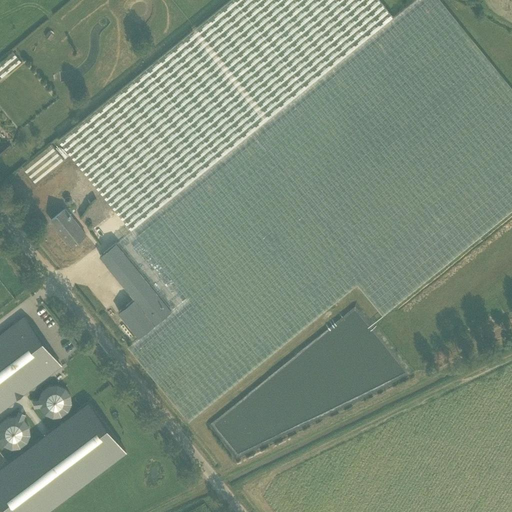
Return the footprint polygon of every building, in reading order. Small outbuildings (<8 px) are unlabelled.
[(230,0),(58,139),(132,230),(395,15),(382,0),(230,0)] [(132,230),(117,242),(173,310),(139,337),(128,346),(189,421),(357,284),(382,315),(511,208),(511,88),(440,0),(412,0),(395,15),(132,230)] [(45,36),(50,39),(53,35),(49,31),(45,36)] [(7,72),(19,59),(15,55),(9,62),(8,61),(2,67),(7,72)] [(13,148),(8,141),(0,147),(0,151),(3,156),(6,153),(12,148),(13,148)] [(62,232),(73,245),(86,234),(65,209),(51,220),(61,233),(62,232)] [(117,242),(100,256),(135,299),(119,312),(139,337),(173,310),(117,242)] [(51,374),(61,366),(23,316),(13,324),(15,326),(0,337),(0,408),(49,371),(51,374)] [(39,405),(51,421),(75,402),(57,380),(31,400),(36,407),(39,405)] [(88,402),(0,468),(0,503),(6,511),(47,511),(126,452),(88,402)] [(23,420),(25,413),(17,410),(14,418),(4,414),(0,424),(0,442),(21,450),(32,424),(23,420)]
